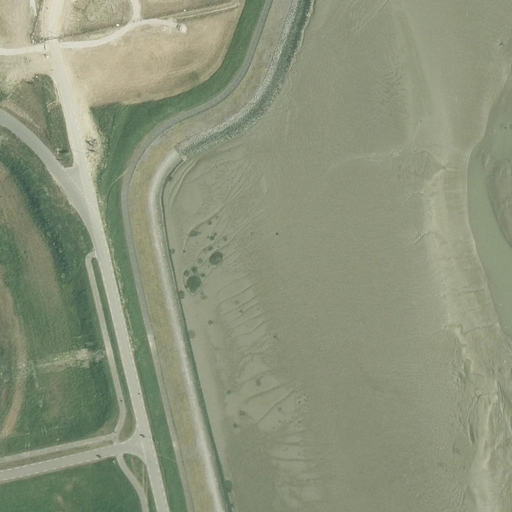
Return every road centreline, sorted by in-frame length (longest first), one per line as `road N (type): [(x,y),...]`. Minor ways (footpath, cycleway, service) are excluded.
road 1 (unclassified): [(93,222),(147,442)]
road 2 (residential): [(57,0),(56,70),(93,222)]
road 3 (tertiary): [(147,442),(0,476)]
road 4 (unclassified): [(93,222),(50,163),(0,118)]
